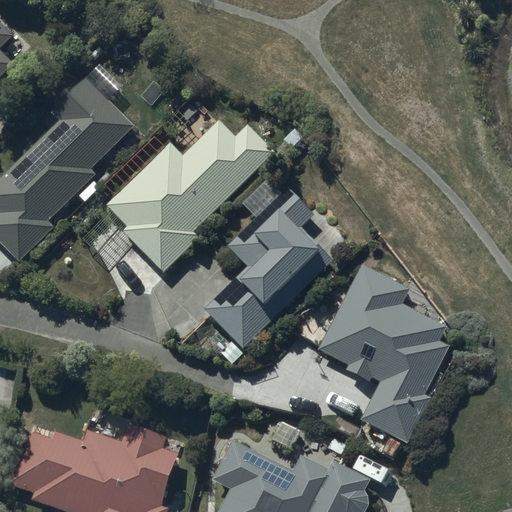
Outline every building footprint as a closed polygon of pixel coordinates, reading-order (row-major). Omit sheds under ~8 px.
[(15,39),(0,23),(0,127),(0,128),(0,127),(0,84),(17,68),(1,53),(15,39)] [(136,130),(87,81),(51,117),(60,125),(0,185),(0,216),(1,217),(0,218),(0,243),(24,267),(59,231),(51,224),(99,175),(95,171),(136,130)] [(173,146),(109,210),(129,230),(125,235),(166,277),(205,239),(199,234),(277,157),(249,128),(238,140),(221,124),(185,159),(173,146)] [(282,201),(269,187),(244,211),(259,225),(229,255),(248,274),(205,317),(235,346),(221,359),(232,370),(335,269),(303,236),(316,223),(288,195),(282,201)] [(363,272),(319,358),(349,373),(347,377),(371,389),(373,385),(381,389),(361,428),(391,443),(383,459),(395,465),(402,450),(409,453),(433,406),(426,402),(451,354),(441,349),(449,334),(404,311),(412,297),(363,272)] [(54,449),(26,440),(8,494),(36,503),(34,510),(39,511),(165,511),(162,511),(179,460),(163,455),(166,446),(128,434),(123,451),(88,440),(85,449),(57,440),(54,449)] [(294,479),(232,449),(213,488),(233,498),(225,511),(368,511),(371,507),(365,501),(371,488),(337,471),(333,480),(301,464),(294,479)]
